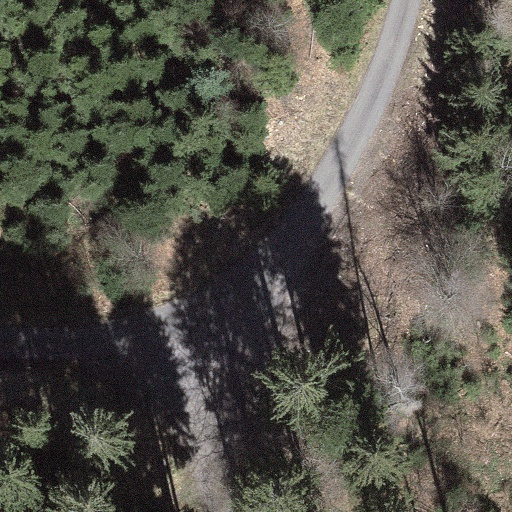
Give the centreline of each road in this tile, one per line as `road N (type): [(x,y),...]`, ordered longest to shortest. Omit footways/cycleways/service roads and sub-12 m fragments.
road 1 (track): [(411,0),(388,82),(349,170),(300,240),(225,311),(181,343),(127,352),(0,350)]
road 2 (track): [(181,343),(223,511)]
